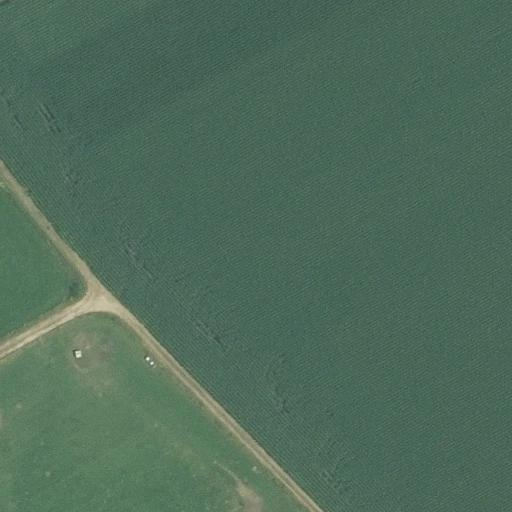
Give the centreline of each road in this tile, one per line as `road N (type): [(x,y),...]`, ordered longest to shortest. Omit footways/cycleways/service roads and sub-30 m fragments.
road 1 (track): [(316,511),(81,264),(0,158)]
road 2 (track): [(105,290),(0,353)]
